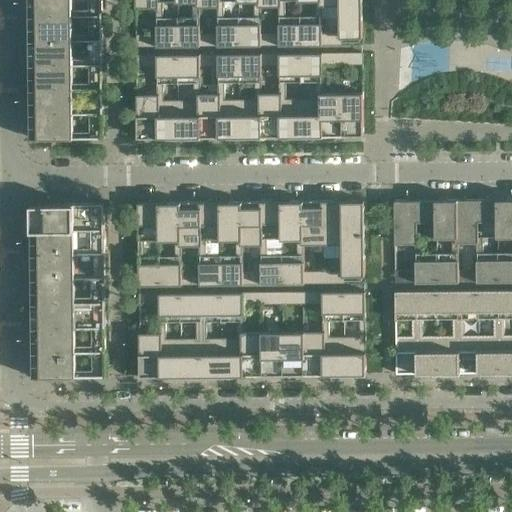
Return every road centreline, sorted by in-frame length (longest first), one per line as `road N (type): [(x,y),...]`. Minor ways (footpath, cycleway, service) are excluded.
road 1 (residential): [(511,400),(28,404),(13,393),(10,378),(8,172)]
road 2 (residential): [(8,172),(511,168)]
road 3 (tertiary): [(97,473),(511,466)]
road 4 (tertiary): [(511,444),(97,447)]
road 5 (residential): [(7,0),(8,172)]
